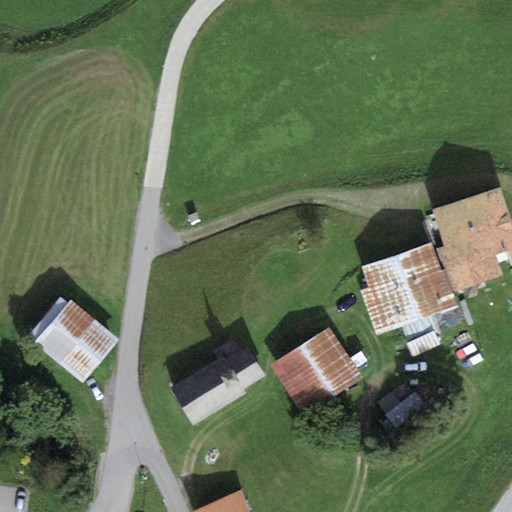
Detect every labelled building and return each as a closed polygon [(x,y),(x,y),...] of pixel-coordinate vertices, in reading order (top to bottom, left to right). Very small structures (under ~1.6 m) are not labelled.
[(511,193),(441,214),(453,253),(373,276),(380,297),(369,300),(381,341),(465,316),(461,300),(511,285),(511,193)] [(76,312),(44,352),(82,383),(114,343),(76,312)] [(337,339),(280,377),(311,424),(368,386),(337,339)] [(233,372),(190,399),(208,428),(271,388),(245,348),(225,360),(233,372)] [(411,391),(382,413),(399,436),(429,414),(411,391)] [(252,511),(249,503),(227,511),(252,511)]
